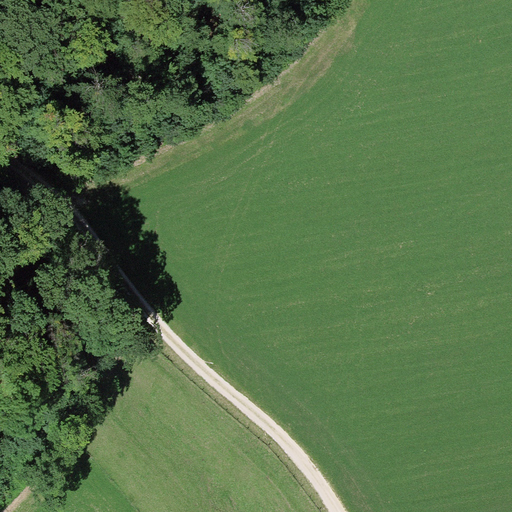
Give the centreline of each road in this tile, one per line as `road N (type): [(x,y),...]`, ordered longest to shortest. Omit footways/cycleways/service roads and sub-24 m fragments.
road 1 (track): [(332,511),(291,452),(185,357),(89,239),(0,159)]
road 2 (track): [(68,218),(114,181),(306,73),(355,0)]
